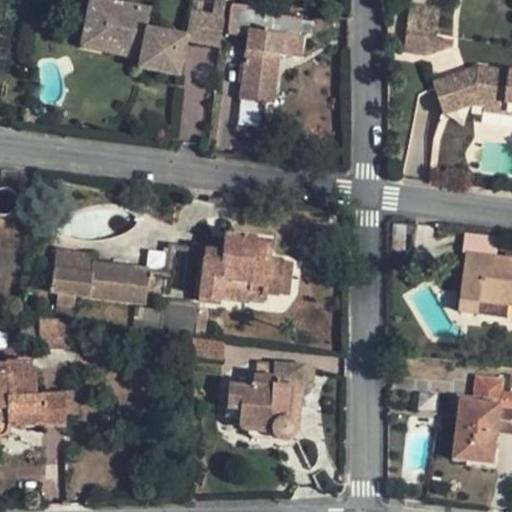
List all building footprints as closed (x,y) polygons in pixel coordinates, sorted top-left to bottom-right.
[(98,0),(83,0),(79,22),(99,26),(97,41),(135,49),(133,58),(131,67),(170,75),(177,40),(178,35),(139,27),(143,8),(98,0)] [(300,23),(280,20),(281,13),(223,4),(220,18),(219,27),(245,30),(298,37),(300,23)] [(178,35),(177,40),(216,48),(219,27),(220,18),(183,11),(178,35)] [(79,22),(73,47),(133,58),(135,49),(97,41),(99,26),(79,22)] [(295,58),(298,37),(245,30),(234,101),(259,104),(267,105),(275,56),(295,58)] [(451,44),(406,36),(403,55),(426,59),(450,51),(451,44)] [(460,75),(433,83),(444,116),(472,107),(485,109),(506,111),(507,105),(511,105),(511,74),(477,69),(460,75)] [(484,116),(511,119),(511,105),(507,105),(506,111),(485,109),(484,116)] [(197,300),(217,303),(218,296),(220,279),(249,283),(248,288),(276,292),(280,258),(265,255),(268,238),(244,235),(244,232),(222,228),(219,240),(219,248),(207,246),(204,246),(197,300)] [(219,248),(219,240),(208,238),(207,246),(219,248)] [(92,255),(54,250),(52,268),(90,274),(91,263),(92,255)] [(511,259),(439,251),(437,275),(461,278),(456,311),(502,316),(503,304),(508,304),(508,299),(511,299),(511,259)] [(289,294),(293,259),(280,258),(276,292),(289,294)] [(52,268),(49,293),(57,294),(55,306),(74,309),(75,296),(145,305),(148,286),(153,287),(155,272),(91,263),(90,274),(52,268)] [(218,296),(246,299),(248,288),(249,283),(220,279),(218,296)] [(190,338),(191,338),(193,330),(194,313),(196,304),(165,300),(159,334),(190,338)] [(199,331),(201,314),(194,313),(193,330),(199,331)] [(39,347),(57,346),(57,321),(39,318),(39,321),(39,347)] [(25,347),(39,347),(39,321),(25,321),(25,347)] [(69,346),(69,322),(57,321),(57,346),(69,346)] [(228,383),(226,411),(239,412),(238,431),(269,429),(270,434),(272,437),(275,441),(276,441),(278,442),(281,442),(285,443),(287,442),(289,442),(293,438),(295,436),(297,433),(301,432),(305,387),(306,364),(274,362),(273,376),(253,374),(253,384),(228,383)] [(313,387),(315,365),(306,364),(305,387),(313,387)] [(34,371),(8,372),(8,367),(0,367),(0,437),(4,436),(7,433),(9,430),(9,427),(60,425),(62,424),(62,403),(60,403),(46,402),(46,397),(34,397),(34,371)] [(500,408),(460,403),(451,461),(491,467),(500,408)]
